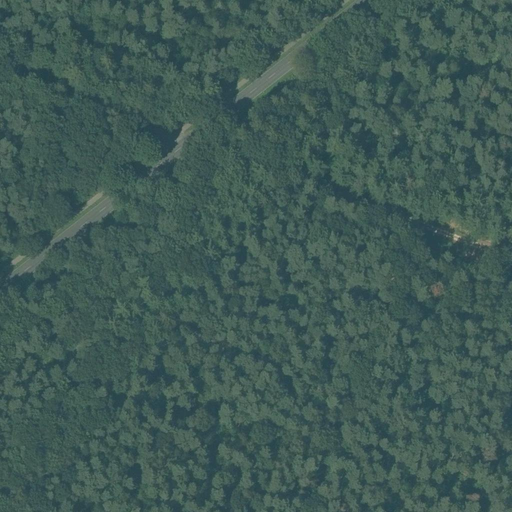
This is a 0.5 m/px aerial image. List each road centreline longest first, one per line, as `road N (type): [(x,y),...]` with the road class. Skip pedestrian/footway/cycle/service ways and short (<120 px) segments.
road 1 (secondary): [(0,290),(369,0)]
road 2 (track): [(426,227),(174,137)]
road 3 (track): [(174,137),(0,68)]
